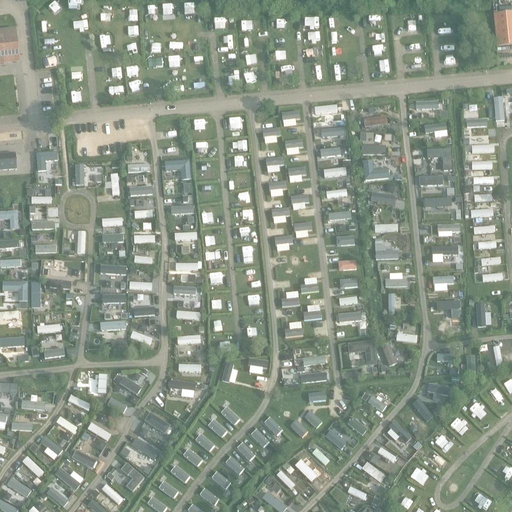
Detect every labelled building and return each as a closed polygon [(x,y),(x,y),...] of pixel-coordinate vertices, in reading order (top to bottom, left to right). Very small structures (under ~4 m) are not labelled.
[(48,9),(59,22),(68,14),(57,1),(48,9)] [(186,14),(196,14),(196,4),(186,4),(186,14)] [(494,15),(497,47),(511,45),(511,13),(494,15)] [(230,22),(216,20),(216,28),(229,29),(230,22)] [(13,41),(12,32),(14,31),(0,32),(0,62),(17,61),(17,60),(15,60),(14,51),(16,51),(15,41),(13,41)] [(52,48),(51,39),(42,39),(43,48),(52,48)] [(131,41),(131,51),(140,51),(139,41),(131,41)] [(131,68),(131,77),(142,77),(142,67),(131,68)] [(119,79),(120,68),(108,68),(107,79),(119,79)] [(278,76),(289,76),(289,68),(278,68),(278,76)] [(504,97),(495,97),(495,121),(504,121),(504,97)] [(335,105),(317,108),(318,115),(336,112),(335,105)] [(299,113),(281,114),(282,122),(300,120),(299,113)] [(364,119),(365,127),(388,124),(387,116),(364,119)] [(236,119),(236,129),(246,129),(246,119),(236,119)] [(197,120),(197,129),(205,129),(205,120),(197,120)] [(432,138),(445,137),(444,125),(424,127),(425,135),(432,134),(432,138)] [(280,130),(262,131),(263,139),(281,137),(280,130)] [(302,141),(285,143),(285,151),(303,149),(302,141)] [(206,145),(196,146),(197,156),(207,155),(206,145)] [(387,155),(387,146),(362,145),(362,155),(387,155)] [(341,149),(321,149),(321,157),(341,157),(341,149)] [(452,149),(428,149),(428,158),(444,158),(444,171),(453,171),(452,149)] [(0,172),(16,171),(15,154),(0,154),(0,172)] [(400,167),(400,158),(392,157),(392,166),(400,167)] [(283,159),(266,161),(266,169),(284,167),(283,159)] [(191,161),(166,161),(166,171),(182,171),(182,180),(191,180),(191,161)] [(365,181),(390,181),(389,169),(374,169),(374,161),(364,161),(365,181)] [(76,165),(76,186),(85,186),(85,165),(76,165)] [(199,167),(199,177),(214,177),(214,167),(199,167)] [(324,170),(325,178),(347,176),(347,168),(324,170)] [(305,169),(288,171),(289,178),(306,177),(305,169)] [(119,174),(112,174),(112,195),(120,194),(119,174)] [(420,177),(420,186),(444,186),(444,177),(420,177)] [(286,183),(268,185),(269,192),(287,191),(286,183)] [(388,184),(387,192),(396,193),(397,186),(388,184)] [(328,199),(349,196),(348,189),(327,192),(328,199)] [(240,192),(241,202),(249,202),(249,192),(240,192)] [(394,203),(395,195),(372,193),(371,202),(394,203)] [(308,196),(291,198),(291,206),(309,204),(308,196)] [(429,208),(451,208),(451,200),(429,200),(429,208)] [(172,214),(194,214),(194,206),(172,206),(172,214)] [(289,210),(271,211),(272,219),(290,217),(289,210)] [(11,230),(19,229),(19,211),(0,211),(0,220),(11,220),(11,230)] [(329,220),(352,220),(352,212),(329,212),(329,220)] [(243,215),(243,224),(251,223),(251,215),(243,215)] [(32,230),(55,230),(55,221),(32,222),(32,230)] [(311,224),(294,226),(294,234),(312,232),(311,224)] [(461,224),(438,224),(438,233),(461,233),(461,224)] [(79,231),(78,254),(86,254),(87,232),(79,231)] [(255,232),(244,232),(244,241),(255,241),(255,232)] [(198,233),(175,233),(176,241),(182,241),(182,254),(191,254),(190,240),(198,240),(198,233)] [(292,237),(275,239),(275,247),(293,245),(292,237)] [(354,238),(341,239),(341,247),(355,246),(354,238)] [(0,249),(21,248),(20,239),(0,240),(0,249)] [(496,241),(479,243),(480,250),(497,247),(496,241)] [(57,245),(36,245),(36,254),(57,254),(57,245)] [(244,257),(254,257),(254,247),(244,247),(244,257)] [(219,249),(209,250),(210,259),(220,259),(219,249)] [(456,251),(436,252),(436,260),(456,260),(456,251)] [(482,266),(502,263),(501,257),(482,260),(482,266)] [(356,263),(343,264),(343,272),(356,271),(356,263)] [(127,275),(128,266),(101,265),(101,274),(127,275)] [(246,271),(246,281),(260,281),(260,270),(246,271)] [(211,273),(211,283),(220,283),(220,273),(211,273)] [(403,279),(403,274),(390,274),(390,280),(386,280),(386,288),(408,287),(408,279),(403,279)] [(433,277),(433,285),(455,284),(454,276),(433,277)] [(51,289),(71,290),(72,281),(51,280),(51,289)] [(357,280),(344,281),(345,289),(358,288),(357,280)] [(28,309),(28,282),(3,282),(3,292),(19,292),(19,309),(28,309)] [(130,282),(130,290),(153,291),(153,283),(130,282)] [(32,283),(32,308),(42,308),(42,283),(32,283)] [(318,285),(300,287),(301,295),(319,293),(318,285)] [(176,294),(203,295),(203,288),(176,287),(176,294)] [(225,304),(224,294),(214,294),(214,304),(225,304)] [(103,295),(103,303),(127,303),(127,295),(103,295)] [(340,305),(359,304),(358,297),(340,298),(340,305)] [(299,299),(281,301),(282,309),(300,307),(299,299)] [(461,311),(460,303),(440,304),(440,311),(461,311)] [(126,308),(126,304),(105,304),(105,319),(112,319),(112,308),(126,308)] [(135,315),(156,314),(156,306),(134,307),(135,315)] [(486,307),(478,307),(480,330),(487,329),(486,307)] [(8,319),(20,319),(20,312),(0,311),(0,323),(8,323),(8,319)] [(177,311),(177,319),(200,320),(200,312),(177,311)] [(321,312),(303,314),(304,322),(322,320),(321,312)] [(362,313),(339,314),(339,322),(362,322),(362,313)] [(101,322),(101,331),(127,330),(127,322),(101,322)] [(62,332),(62,325),(38,326),(38,333),(62,332)] [(302,330),(285,331),(285,339),(303,337),(302,330)] [(131,339),(151,346),(153,339),(133,332),(131,339)] [(417,343),(418,335),(398,334),(397,342),(417,343)] [(195,344),(195,350),(202,350),(201,336),(178,336),(178,344),(195,344)] [(374,340),(349,344),(350,355),(365,352),(368,366),(378,364),(374,340)] [(24,343),(3,343),(3,352),(25,351),(24,343)] [(390,343),(382,347),(390,367),(398,363),(390,343)] [(494,347),(497,366),(503,365),(500,346),(494,347)] [(37,349),(31,350),(32,359),(39,358),(37,349)] [(44,350),(44,358),(66,357),(66,349),(44,350)] [(454,362),(454,354),(437,353),(437,362),(454,362)] [(303,359),(304,367),(327,363),(325,355),(303,359)] [(475,375),(475,356),(467,356),(467,375),(475,375)] [(249,360),(248,367),(267,370),(268,363),(249,360)] [(202,374),(202,365),(179,364),(179,373),(202,374)] [(226,364),(221,383),(229,385),(234,366),(226,364)] [(327,372),(300,376),(302,385),(329,381),(327,372)] [(107,394),(108,375),(99,374),(98,393),(107,394)] [(291,374),(282,376),(284,386),(293,384),(291,374)] [(139,394),(143,386),(123,377),(120,385),(139,394)] [(170,390),(196,391),(197,382),(170,381),(170,390)] [(449,396),(451,387),(429,384),(428,392),(449,396)] [(0,386),(0,394),(16,396),(17,388),(0,386)] [(494,387),(487,393),(493,400),(500,394),(494,387)] [(325,394),(308,395),(309,404),(326,402),(325,394)] [(89,411),(92,404),(72,395),(69,402),(89,411)] [(369,401),(382,413),(387,407),(374,395),(369,401)] [(111,399),(108,406),(125,413),(128,406),(111,399)] [(468,407),(476,419),(490,411),(485,402),(480,405),(477,400),(468,407)] [(46,410),(46,402),(22,401),(22,409),(46,410)] [(186,410),(193,414),(197,407),(189,403),(186,410)] [(416,408),(428,428),(435,424),(422,404),(416,408)] [(228,407),(222,413),(235,426),(241,420),(228,407)] [(437,410),(433,413),(436,418),(441,415),(437,410)] [(151,413),(145,422),(166,434),(171,425),(151,413)] [(310,413),(304,419),(316,430),(322,424),(310,413)] [(74,434),(78,428),(61,417),(57,423),(74,434)] [(265,423),(278,436),(284,430),(271,417),(265,423)] [(348,424),(364,436),(369,429),(353,417),(348,424)] [(471,428),(461,417),(453,424),(463,435),(471,428)] [(222,438),(228,432),(214,420),(209,426),(222,438)] [(296,422),(290,428),(302,439),(308,433),(296,422)] [(12,423),(12,430),(33,431),(33,423),(12,423)] [(93,423),(88,429),(108,442),(112,435),(93,423)] [(395,427),(386,437),(404,452),(412,442),(395,427)] [(264,448),(270,443),(258,429),(252,434),(264,448)] [(332,430),(326,435),(341,450),(347,444),(332,430)] [(85,434),(81,440),(87,444),(90,438),(85,434)] [(209,452),(215,446),(202,434),(196,440),(209,452)] [(48,448),(45,452),(55,461),(64,450),(46,436),(41,442),(48,448)] [(439,444),(448,449),(452,441),(443,436),(439,444)] [(138,437),(132,445),(155,461),(161,454),(138,437)] [(163,442),(159,448),(164,452),(169,445),(163,442)] [(243,442),(237,449),(251,462),(257,455),(243,442)] [(121,454),(133,461),(139,450),(127,443),(121,454)] [(382,447),(378,453),(394,463),(398,458),(382,447)] [(197,467),(203,461),(190,449),(184,455),(197,467)] [(314,454),(326,465),(330,460),(318,449),(314,454)] [(373,449),(367,455),(374,463),(381,457),(373,449)] [(77,451),(73,460),(94,469),(98,460),(77,451)] [(424,461),(433,466),(439,457),(430,451),(424,461)] [(39,478),(44,473),(28,456),(23,462),(39,478)] [(226,463),(239,476),(245,470),(232,457),(226,463)] [(309,479),(314,475),(303,460),(298,463),(309,479)] [(364,471),(379,481),(382,476),(368,465),(364,471)] [(125,466),(119,471),(133,486),(138,481),(125,466)] [(177,466),(171,472),(185,484),(191,477),(177,466)] [(76,491),(85,480),(74,472),(71,476),(61,468),(56,475),(76,491)] [(282,471),(277,475),(291,490),(296,485),(282,471)] [(226,490),(232,484),(218,472),(212,478),(226,490)] [(270,478),(266,484),(269,487),(274,481),(270,478)] [(174,499),(179,492),(164,482),(159,488),(174,499)] [(496,492),(499,486),(494,483),(491,489),(496,492)] [(102,490),(119,505),(124,499),(107,484),(102,490)] [(276,484),(272,489),(278,494),(282,489),(276,484)] [(500,496),(506,486),(502,484),(496,493),(500,496)] [(63,506),(68,501),(51,487),(47,492),(63,506)] [(206,488),(200,495),(215,507),(220,500),(206,488)] [(351,488),(348,494),(366,500),(368,495),(351,488)] [(269,492),(263,499),(278,511),(284,511),(288,507),(269,492)] [(154,497),(148,503),(158,511),(164,511),(168,508),(154,497)] [(405,498),(396,498),(396,506),(405,506),(405,498)] [(489,498),(482,506),(489,511),(496,503),(489,498)] [(0,501),(0,509),(5,511),(18,511),(20,510),(1,500),(0,501)] [(94,511),(107,511),(94,500),(88,506),(94,511)]
